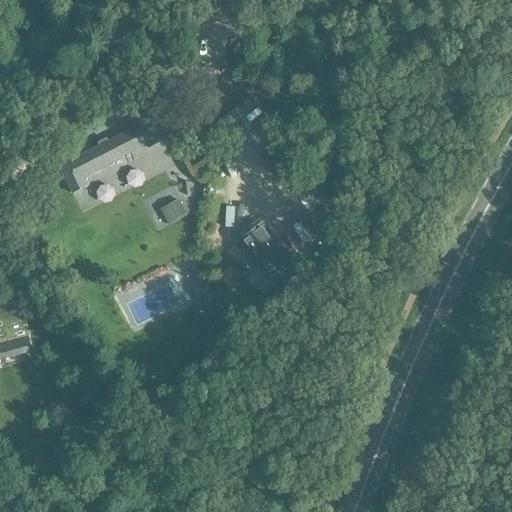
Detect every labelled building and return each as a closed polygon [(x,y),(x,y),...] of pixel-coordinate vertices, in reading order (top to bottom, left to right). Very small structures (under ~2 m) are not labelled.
[(250,96),(234,109),(257,144),(260,142),(276,129),(250,96)] [(58,166),(72,193),(86,185),(83,178),(123,158),(122,156),(146,144),(148,148),(171,136),(160,115),(164,113),(160,105),(133,119),(137,127),(75,158),(75,157),(58,166)] [(279,137),(258,153),(277,176),(297,160),(279,137)] [(300,173),(290,179),(311,214),(322,208),(300,173)] [(179,204),(161,214),(167,224),(185,214),(179,204)] [(305,246),(277,210),(254,227),(282,263),(305,246)] [(0,354),(31,346),(16,290),(0,267),(0,354)]
